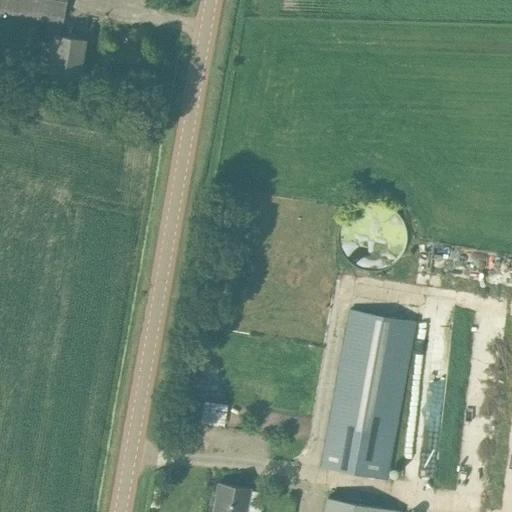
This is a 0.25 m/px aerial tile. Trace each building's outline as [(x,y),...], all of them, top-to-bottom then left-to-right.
[(51,70),(59,71),(79,74),(84,40),(61,36),(66,0),(0,0),(0,11),(48,19),(44,41),(55,43),(51,70)] [(344,218),(340,227),(338,237),(340,247),(344,256),(351,263),(360,269),(370,271),(380,270),(390,266),(398,259),(403,251),(406,241),(406,230),(402,221),(396,212),(388,206),(379,203),(369,203),(359,205),(351,210),(344,218)] [(350,309),(321,467),(386,479),(415,321),(350,309)] [(195,376),(192,396),(205,398),(209,378),(195,376)] [(204,399),(201,421),(225,425),(228,403),(204,399)] [(293,441),(297,422),(282,419),(279,438),(293,441)] [(246,511),(251,488),(219,482),(213,511),(246,511)] [(328,497),(325,511),(401,511),(328,497)]
